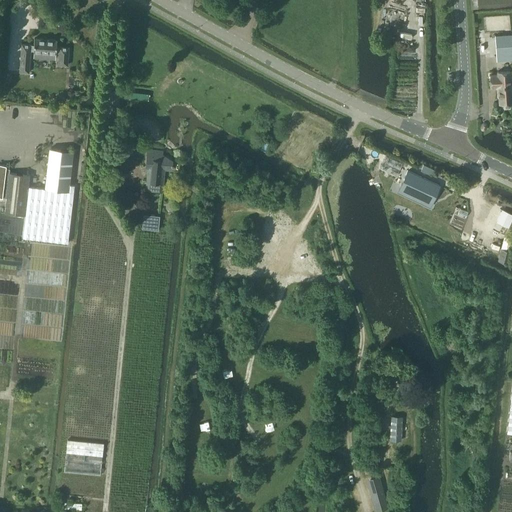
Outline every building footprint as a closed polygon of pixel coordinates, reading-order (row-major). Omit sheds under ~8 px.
[(511,33),(495,35),(496,55),(511,54),(511,33)] [(57,48),(57,41),(34,39),(34,46),(31,46),(31,45),(22,45),(20,73),(29,73),(31,52),(59,54),(58,66),(68,66),(69,48),(60,48),(57,48)] [(496,71),(497,75),(489,75),(489,88),(497,87),(498,104),(511,103),(509,71),(496,71)] [(123,91),(122,97),(123,97),(149,100),(149,94),(124,91),(123,91)] [(50,149),(45,189),(68,192),(69,185),(74,152),(50,149)] [(146,188),(162,190),(164,168),(171,169),(171,165),(173,166),(173,164),(171,163),(172,160),(161,154),(162,151),(147,150),(146,167),(149,167),(149,173),(148,173),(146,188)] [(5,213),(25,216),(28,187),(30,175),(9,173),(10,169),(6,168),(6,166),(0,164),(0,197),(6,198),(5,213)] [(406,172),(398,190),(430,204),(438,186),(406,172)] [(28,187),(25,216),(22,238),(67,243),(74,186),(69,185),(68,192),(45,189),(28,187)] [(459,209),(457,215),(465,218),(468,213),(459,209)] [(501,210),(496,220),(507,226),(511,215),(511,214),(501,209),(501,210)] [(143,216),(141,230),(157,232),(159,218),(143,216)] [(511,239),(509,238),(505,250),(502,261),(507,263),(510,251),(511,243),(511,239)] [(390,441),(400,442),(401,417),(391,417),(390,441)] [(64,471),(99,474),(103,443),(67,439),(64,471)] [(378,477),(370,479),(378,508),(386,506),(378,477)]
